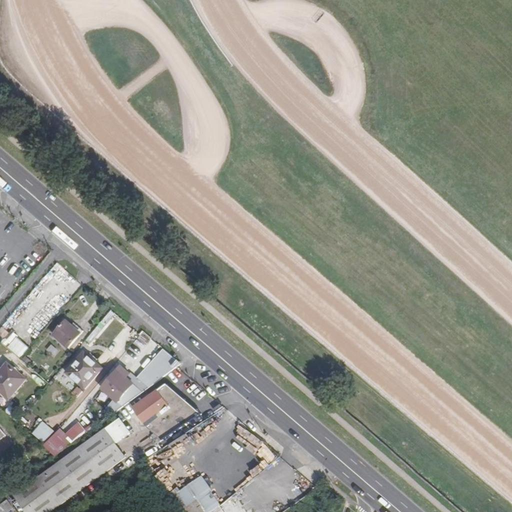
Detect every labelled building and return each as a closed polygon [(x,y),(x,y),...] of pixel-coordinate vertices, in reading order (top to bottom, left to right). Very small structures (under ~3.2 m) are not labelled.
[(66,322),(54,336),(68,348),(83,331),(74,324),(71,327),(66,322)] [(11,329),(1,341),(22,358),(31,346),(20,337),(11,329)] [(57,356),(60,348),(51,345),(48,353),(57,356)] [(167,350),(150,368),(163,380),(180,362),(167,350)] [(86,390),(104,369),(85,353),(67,373),(86,390)] [(7,364),(1,370),(3,372),(0,375),(0,390),(9,398),(25,379),(7,364)] [(118,372),(126,379),(129,376),(121,369),(118,372)] [(102,390),(118,404),(125,396),(131,401),(142,393),(126,379),(118,372),(102,390)] [(170,408),(147,425),(145,426),(155,435),(153,436),(158,444),(203,415),(171,383),(159,392),(170,408)] [(52,398),(60,403),(64,395),(56,391),(52,398)] [(102,392),(98,397),(107,404),(111,398),(102,392)] [(136,409),(147,425),(170,408),(159,392),(136,409)] [(125,396),(118,404),(122,407),(131,401),(125,396)] [(78,410),(61,427),(67,433),(84,416),(78,410)] [(28,511),(50,511),(74,494),(126,456),(118,441),(132,432),(123,417),(38,479),(17,493),(28,511)] [(36,433),(46,440),(53,430),(44,422),(36,433)] [(0,441),(8,434),(0,424),(0,441)] [(53,436),(45,446),(56,455),(64,450),(53,436)] [(177,494),(188,511),(207,511),(219,504),(201,478),(193,483),(177,494)] [(283,511),(274,499),(257,511),(283,511)]
